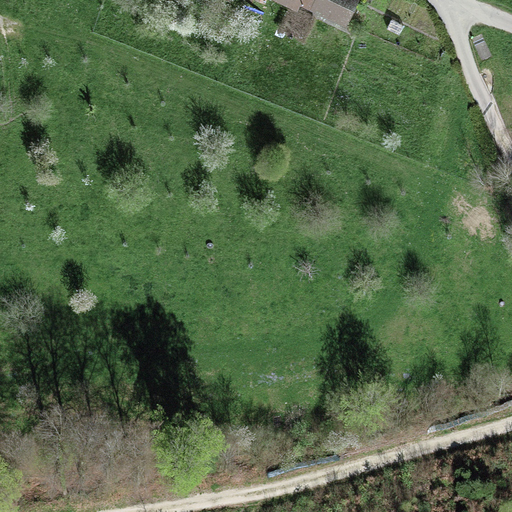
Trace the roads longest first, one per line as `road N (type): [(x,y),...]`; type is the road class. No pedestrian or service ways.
road 1 (track): [(127,511),(260,491),(511,421)]
road 2 (track): [(449,6),(511,148)]
